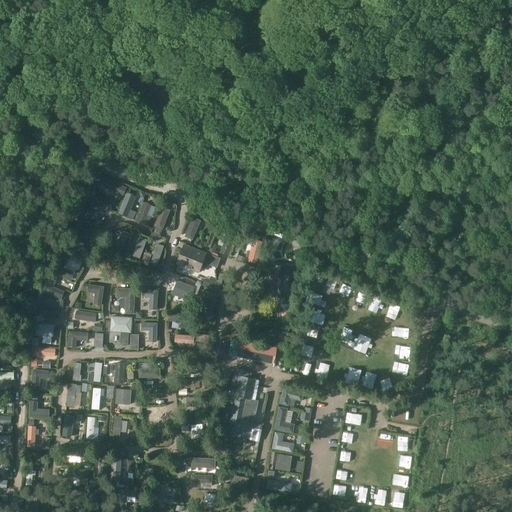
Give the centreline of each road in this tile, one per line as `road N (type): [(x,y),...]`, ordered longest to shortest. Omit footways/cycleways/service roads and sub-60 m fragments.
road 1 (unclassified): [(511,329),(96,163)]
road 2 (track): [(511,191),(140,180)]
road 3 (track): [(0,131),(96,163),(53,111),(0,18)]
